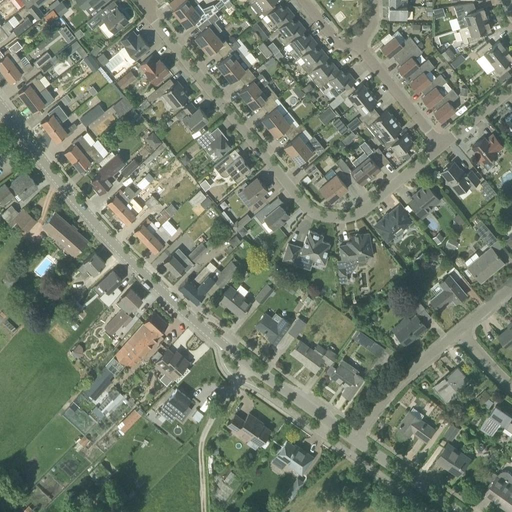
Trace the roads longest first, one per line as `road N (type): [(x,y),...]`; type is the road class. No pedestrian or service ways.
road 1 (tertiary): [(353,439),(212,337),(146,277),(0,105)]
road 2 (residential): [(143,9),(302,203),(322,216),(353,216),(440,146)]
road 3 (residential): [(353,439),(394,386),(459,331)]
road 4 (track): [(236,382),(206,435),(206,511)]
road 5 (residential): [(440,146),(355,42)]
road 6 (tertiary): [(457,511),(353,439)]
